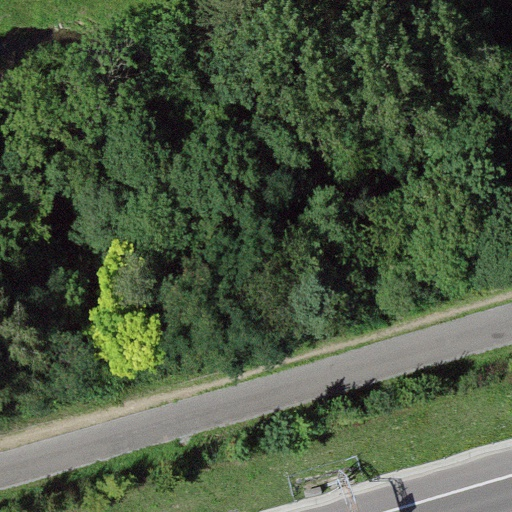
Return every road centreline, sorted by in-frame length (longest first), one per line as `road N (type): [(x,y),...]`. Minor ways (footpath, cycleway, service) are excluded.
road 1 (unclassified): [(0,472),(511,324)]
road 2 (unknown): [(511,294),(0,442)]
